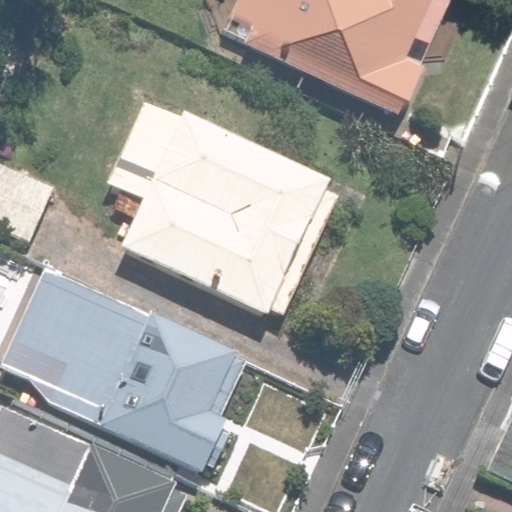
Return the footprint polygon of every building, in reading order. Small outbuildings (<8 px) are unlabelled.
[(98,0),(95,7),(175,44),(195,0),(98,0)] [(218,0),(213,10),(239,22),(225,51),(383,125),(441,0),(218,0)] [(120,202),(105,233),(96,254),(243,322),(252,304),(271,313),(321,206),(296,195),(304,177),(131,97),(90,188),(120,202)] [(0,164),(0,239),(40,258),(72,273),(94,228),(45,206),(53,189),(0,164)] [(219,354),(35,268),(0,344),(0,386),(193,477),(218,424),(192,412),(219,354)] [(0,511),(187,511),(193,499),(11,415),(0,439),(0,511)] [(511,425),(501,420),(476,473),(506,487),(511,489),(511,425)]
